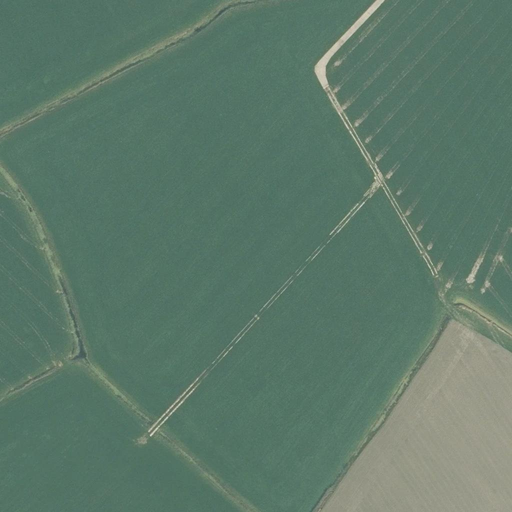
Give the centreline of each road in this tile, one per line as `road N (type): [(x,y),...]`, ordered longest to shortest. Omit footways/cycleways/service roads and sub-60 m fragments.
road 1 (track): [(380,180),(147,435)]
road 2 (track): [(435,274),(321,78),(323,61),(380,0)]
